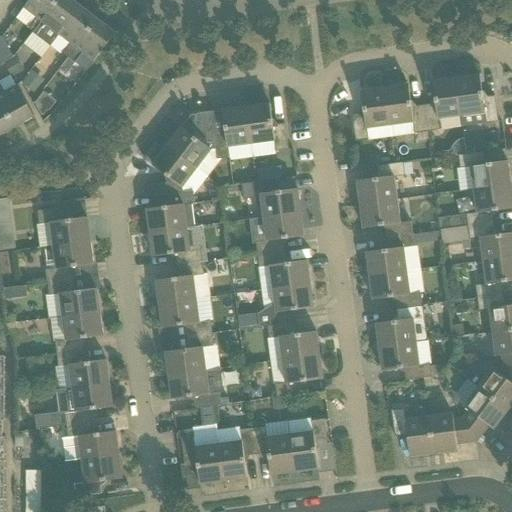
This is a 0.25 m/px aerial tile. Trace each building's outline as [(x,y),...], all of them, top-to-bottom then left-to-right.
[(58,0),(30,0),(16,19),(34,32),(58,0)] [(71,0),(58,0),(34,32),(24,46),(41,59),(59,35),(81,7),(71,0)] [(68,59),(98,20),(81,7),(59,35),(70,43),(62,53),(68,59)] [(86,72),(116,34),(98,20),(68,59),(60,69),(68,75),(76,64),(86,72)] [(0,55),(4,63),(13,58),(2,37),(0,38),(0,55)] [(12,77),(24,70),(17,56),(4,63),(12,77)] [(42,84),(30,75),(22,84),(34,93),(42,84)] [(483,98),(480,76),(456,79),(461,115),(484,112),(486,124),(499,122),(495,96),(483,98)] [(461,115),(456,79),(433,82),(436,105),(423,106),(427,131),(439,130),(438,118),(461,115)] [(0,83),(0,101),(15,128),(34,117),(17,86),(5,93),(0,83)] [(427,131),(423,106),(412,108),(409,86),(384,89),(389,126),(412,123),(414,133),(427,131)] [(389,126),(384,89),(362,92),(365,114),(352,115),(356,141),(368,140),(366,128),(389,126)] [(42,96),(35,105),(48,115),(55,106),(42,96)] [(0,136),(15,128),(0,101),(0,136)] [(275,152),(289,150),(285,124),(273,126),(270,104),(246,107),(251,144),(273,141),(275,152)] [(226,132),(213,134),(215,149),(214,149),(216,159),(223,158),(229,158),(229,160),(252,157),(251,144),(246,107),(223,111),(226,132)] [(195,169),(197,170),(214,149),(215,149),(213,134),(204,135),(199,141),(182,128),(167,147),(195,169)] [(182,193),(185,193),(185,188),(184,187),(197,170),(195,169),(167,147),(153,166),(170,179),(166,185),(167,190),(167,195),(167,196),(182,193)] [(473,190),(511,185),(508,162),(486,165),(484,153),(458,156),(460,169),(470,168),(473,190)] [(360,205),(396,200),(393,178),(404,177),(402,164),(377,167),(378,179),(357,182),(360,205)] [(257,182),(273,180),(272,168),(256,170),(257,182)] [(261,196),(264,218),(301,213),(298,190),(276,192),(275,180),(248,184),(250,198),(261,196)] [(155,197),(167,195),(167,190),(166,185),(166,183),(148,186),(149,197),(155,197)] [(492,211),(511,208),(511,192),(511,185),(473,190),(476,213),(466,214),(468,227),(494,224),(492,211)] [(194,215),(192,204),(194,204),(193,197),(193,191),(185,193),(182,193),(167,196),(169,207),(147,210),(150,233),(186,228),(185,216),(194,215)] [(0,200),(0,217),(11,216),(9,199),(0,200)] [(396,200),(360,205),(364,229),(385,226),(387,238),(412,235),(410,222),(399,224),(396,200)] [(51,223),(54,245),(90,240),(88,218),(65,220),(64,208),(38,212),(40,225),(51,223)] [(256,242),(258,256),(284,252),(283,240),(304,237),(301,213),(264,218),(267,241),(256,242)] [(479,238),(482,261),(511,257),(511,233),(495,236),(494,224),(468,227),(469,239),(479,238)] [(174,254),(176,266),(202,263),(201,250),(190,252),(186,228),(150,233),(153,257),(174,254)] [(413,234),(414,245),(430,243),(429,232),(413,234)] [(412,235),(387,238),(388,249),(367,253),(370,276),(406,272),(403,249),(413,248),(412,235)] [(46,270),(48,283),(73,280),(72,267),(94,265),(90,240),(54,245),(57,269),(46,270)] [(284,252),(258,256),(260,268),(270,267),(273,289),(310,284),(307,261),(286,264),(284,252)] [(476,286),(478,298),(503,295),(502,283),(511,281),(511,257),(482,261),(485,285),(476,286)] [(204,275),(202,263),(176,266),(177,278),(157,281),(160,304),(196,299),(193,277),(204,275)] [(406,272),(370,276),(373,300),(395,297),(396,309),(422,306),(420,294),(409,295),(406,272)] [(100,312),(97,289),(75,292),(73,280),(48,283),(49,295),(60,294),(63,317),(100,312)] [(259,327),(268,326),(294,323),(292,311),(314,308),(310,284),(273,289),(275,303),(258,315),(259,327)] [(5,300),(16,299),(15,288),(4,289),(5,300)] [(489,309),(492,333),(511,330),(511,306),(505,307),(503,295),(478,298),(480,310),(489,309)] [(183,325),(185,337),(212,334),(211,322),(199,323),(196,299),(160,304),(163,328),(183,325)] [(422,306),(396,309),(398,321),(376,324),(380,348),(415,343),(412,320),(423,318),(422,306)] [(56,342),(57,354),(83,350),(81,339),(103,336),(100,312),(63,317),(67,340),(56,342)] [(280,338),(283,360),(320,355),(317,332),(295,334),(294,323),(268,326),(270,340),(280,338)] [(511,330),(492,333),(495,356),(502,355),(503,364),(511,366),(511,330)] [(166,352),(169,375),(206,371),(203,348),(214,346),(212,334),(185,337),(187,349),(166,352)] [(415,343),(380,348),(383,371),(404,368),(406,381),(432,377),(430,365),(418,366),(415,343)] [(70,364),(73,389),(110,383),(107,360),(85,363),(83,350),(57,354),(59,366),(70,364)] [(286,384),(276,386),(277,399),(304,395),(302,382),(323,379),(320,355),(283,360),(286,384)] [(511,366),(503,364),(497,372),(493,368),(477,388),(508,411),(511,405),(511,366)] [(220,369),(206,371),(169,375),(172,400),(194,397),(196,409),(222,406),(222,405),(221,399),(220,394),(223,393),(220,369)] [(60,414),(65,413),(67,426),(93,422),(91,410),(113,407),(110,383),(73,389),(57,392),(60,414)] [(251,389),(252,399),(262,397),(261,387),(251,389)] [(494,430),(508,411),(477,388),(465,404),(470,407),(462,417),(477,442),(489,426),(494,430)] [(410,457),(433,454),(428,416),(406,419),(404,409),(392,411),(395,437),(407,435),(410,457)] [(433,454),(435,454),(458,451),(457,445),(477,442),(462,417),(452,419),(452,413),(428,416),(433,454)] [(328,446),(325,420),(311,421),(313,432),(290,435),(295,472),(319,469),(316,447),(328,446)] [(64,439),(66,463),(119,455),(116,432),(94,434),(93,422),(67,426),(69,438),(64,439)] [(200,485),(224,482),(219,445),(216,427),(194,430),(194,436),(182,439),(185,465),(197,463),(200,485)] [(266,428),(253,429),(256,455),(268,453),(272,475),(295,472),(290,435),(267,438),(266,428)] [(42,431),(43,441),(53,439),(51,429),(42,431)] [(242,442),(219,445),(224,482),(247,479),(244,457),(256,455),(253,429),(240,431),(242,442)] [(15,436),(15,447),(24,447),(24,436),(15,436)] [(75,485),(76,497),(102,494),(101,482),(122,479),(119,455),(66,463),(83,461),(86,483),(75,485)] [(29,498),(42,498),(41,470),(28,470),(29,498)]
